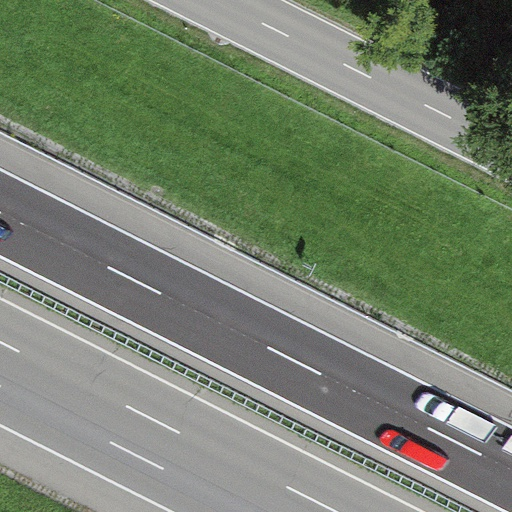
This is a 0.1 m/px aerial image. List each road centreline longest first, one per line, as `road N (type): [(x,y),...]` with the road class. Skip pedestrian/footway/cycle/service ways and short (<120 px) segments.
road 1 (motorway): [(511,470),(0,211)]
road 2 (primary): [(213,0),(511,149)]
road 3 (motorway): [(0,363),(292,511)]
